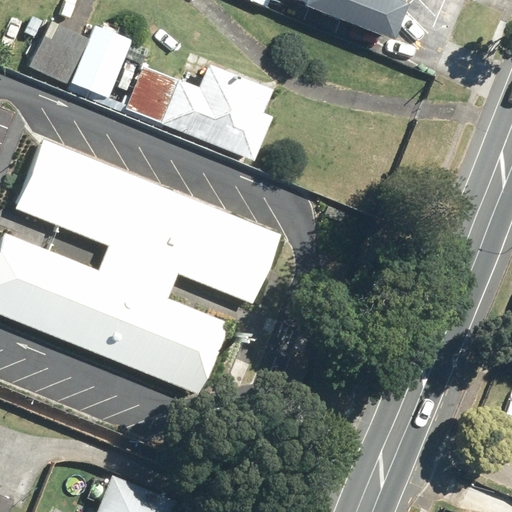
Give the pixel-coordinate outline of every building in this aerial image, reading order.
[(296,0),(393,39),(407,3),(401,1),(401,0),(296,0)] [(88,36),(52,20),(50,24),(33,16),(25,34),(42,41),(30,67),(66,84),(88,36)] [(135,39),(96,23),(72,83),(111,98),(135,39)] [(177,80),(143,65),(125,107),(252,161),(272,116),(263,112),(273,89),(189,52),(177,80)] [(92,114),(55,99),(46,121),(84,136),(92,114)] [(1,232),(0,235),(0,316),(195,394),(224,321),(164,298),(174,271),(247,300),(274,233),(39,139),(11,208),(105,245),(95,270),(1,232)] [(173,511),(179,499),(114,473),(109,484),(97,479),(88,499),(100,504),(96,511),(173,511)] [(0,511),(9,511),(16,494),(0,487),(0,511)]
